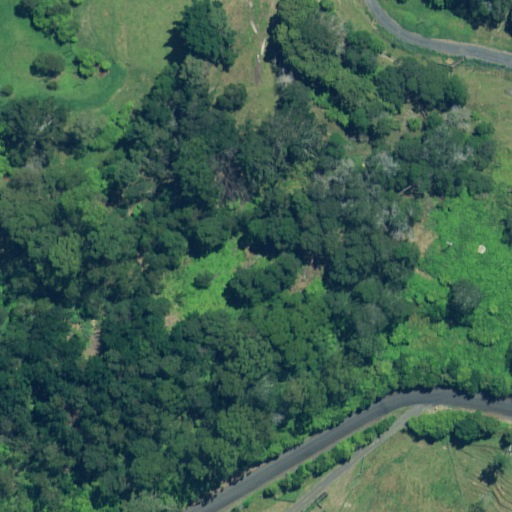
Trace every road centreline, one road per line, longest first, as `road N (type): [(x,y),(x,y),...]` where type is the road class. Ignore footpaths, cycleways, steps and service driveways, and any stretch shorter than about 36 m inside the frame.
road 1 (unclassified): [(201,511),(353,429),(435,404),(511,416)]
road 2 (unknown): [(358,0),(395,41),(511,72)]
